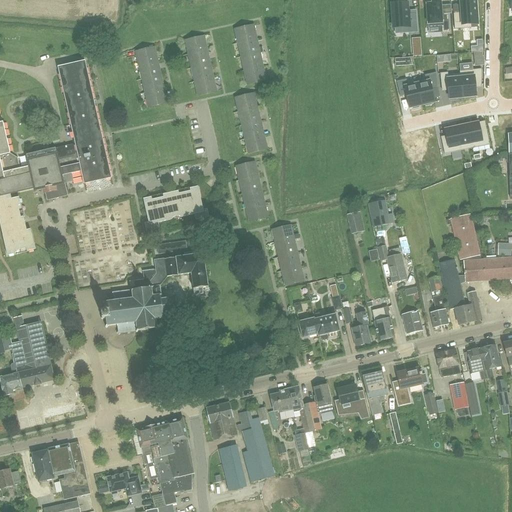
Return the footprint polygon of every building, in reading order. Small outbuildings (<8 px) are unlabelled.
[(459,0),(461,13),(453,13),(454,29),(471,28),(471,23),(478,23),(475,0),(459,0)] [(432,4),(426,4),(428,28),(441,27),(441,33),(449,32),(448,14),(441,14),(441,5),(440,1),(432,2),(432,4)] [(407,3),(391,4),(393,28),(394,28),(408,27),(408,33),(417,32),(416,13),(408,13),(408,10),(407,3)] [(238,43),(257,39),(253,25),(235,30),(238,43)] [(189,54),(207,50),(204,37),(186,41),(189,54)] [(238,43),(241,57),(260,53),(257,39),(238,43)] [(136,52),(139,66),(158,61),(155,48),(136,52)] [(189,54),(192,68),(210,64),(207,50),(189,54)] [(260,53),(241,57),(244,71),(263,67),(260,53)] [(0,222),(8,255),(15,254),(15,251),(27,248),(28,251),(35,249),(31,229),(27,230),(24,216),(21,217),(18,205),(21,205),(19,197),(12,199),(11,194),(21,191),(34,188),(34,190),(42,189),(43,193),(46,193),(47,199),(67,194),(65,183),(73,181),(71,173),(81,171),(84,184),(111,178),(85,61),(58,67),(75,144),(27,155),(29,167),(20,169),(17,158),(10,154),(3,122),(0,122),(0,222)] [(161,75),(158,61),(139,66),(142,79),(161,75)] [(192,68),(195,82),(213,78),(210,64),(192,68)] [(263,67),(244,71),(247,85),(266,80),(263,67)] [(481,69),(460,71),(462,97),(469,97),(469,99),(476,98),(475,85),(481,85),(481,69)] [(448,72),(440,73),(442,88),(448,88),(449,101),(456,100),(456,98),(462,97),(460,71),(459,71),(459,74),(448,75),(448,72)] [(425,80),(416,81),(421,105),(422,105),(425,104),(425,106),(432,104),(431,103),(434,102),(431,89),(438,87),(436,73),(424,75),(425,80)] [(142,79),(146,93),(164,89),(161,75),(142,79)] [(216,92),(213,78),(195,82),(198,96),(216,92)] [(406,80),(396,82),(400,96),(406,95),(409,108),(412,107),(413,110),(419,108),(419,106),(421,105),(416,81),(407,84),(406,80)] [(167,103),(164,89),(146,93),(149,107),(167,103)] [(238,112),(257,107),(254,94),(235,98),(238,112)] [(257,107),(238,112),(242,126),(261,121),(257,107)] [(186,119),(193,115),(190,108),(182,113),(186,119)] [(264,135),(261,121),(242,126),(245,139),(264,135)] [(478,123),(467,125),(472,148),(489,144),(485,126),(479,127),(478,123)] [(467,125),(456,127),(461,151),(472,148),(467,125)] [(441,137),(444,154),(461,151),(456,127),(445,129),(446,136),(441,137)] [(267,149),(264,135),(245,139),(248,153),(267,149)] [(239,181),(258,176),(255,162),(236,167),(239,181)] [(258,176),(239,181),(242,194),(261,190),(258,176)] [(187,189),(193,215),(195,214),(196,220),(209,217),(207,209),(203,210),(198,187),(187,189)] [(193,215),(187,189),(176,192),(182,217),(193,215)] [(264,204),(261,190),(242,194),(246,208),(264,204)] [(171,220),(182,217),(176,192),(165,194),(171,220)] [(171,220),(165,194),(154,197),(160,222),(171,220)] [(160,222),(154,197),(143,199),(149,222),(145,223),(147,231),(160,228),(159,223),(160,222)] [(389,214),(386,200),(369,204),(374,227),(391,224),(395,223),(393,213),(389,214)] [(230,201),(216,205),(221,222),(235,217),(230,201)] [(268,217),(264,204),(246,208),(249,222),(268,217)] [(346,215),(351,234),(364,231),(360,212),(346,215)] [(458,276),(460,285),(465,282),(511,278),(511,257),(474,260),(473,256),(479,255),(470,214),(446,220),(447,224),(451,223),(460,260),(466,259),(466,261),(463,261),(464,276),(458,276)] [(273,230),(276,244),(294,239),(291,226),(273,230)] [(276,244),(279,258),(297,253),(294,239),(276,244)] [(158,254),(187,250),(186,241),(156,245),(158,254)] [(498,244),(498,256),(511,257),(511,244),(498,244)] [(386,246),(378,248),(381,261),(388,259),(388,258),(386,246)] [(417,250),(422,262),(427,259),(422,248),(417,250)] [(102,312),(101,312),(101,313),(102,313),(102,318),(102,319),(103,319),(103,320),(107,319),(108,325),(106,326),(106,327),(108,326),(117,324),(117,326),(118,326),(119,332),(117,332),(117,334),(119,333),(119,335),(121,335),(120,333),(128,332),(128,334),(130,333),(129,332),(134,331),(137,331),(136,332),(137,332),(138,331),(156,328),(158,330),(159,329),(157,327),(157,325),(157,324),(163,323),(164,324),(165,323),(164,322),(163,319),(165,320),(165,318),(164,317),(163,313),(169,313),(169,314),(171,314),(170,312),(173,309),(174,309),(175,308),(173,308),(172,303),(174,303),(174,301),(171,302),(168,299),(168,298),(167,298),(167,300),(161,300),(161,297),(162,295),(161,293),(160,286),(168,277),(191,273),(194,295),(204,294),(203,288),(209,287),(204,254),(190,256),(190,253),(184,253),(185,257),(155,261),(156,268),(142,270),(144,279),(139,279),(129,281),(130,289),(131,289),(130,289),(132,291),(124,292),(124,291),(123,291),(123,293),(115,294),(115,292),(113,292),(113,294),(112,294),(112,296),(114,295),(115,301),(114,301),(114,302),(106,304),(104,301),(103,303),(105,305),(106,311),(102,311),(102,312)] [(279,258),(282,271),(301,267),(297,253),(279,258)] [(392,267),(389,267),(392,283),(407,279),(402,259),(401,254),(390,257),(392,267)] [(460,285),(458,276),(454,260),(438,263),(449,310),(455,309),(459,325),(475,321),(482,319),(476,291),(467,293),(470,305),(460,307),(458,298),(463,297),(460,285)] [(301,267),(282,271),(285,285),(304,281),(301,267)] [(442,295),(444,295),(440,277),(429,279),(433,297),(436,312),(431,313),(434,328),(448,324),(442,295)] [(331,298),(334,311),(342,309),(339,296),(331,298)] [(294,307),(296,314),(303,312),(301,305),(294,307)] [(384,320),(374,322),(379,341),(394,337),(387,307),(382,309),(384,320)] [(352,322),(349,308),(342,309),(345,324),(352,322)] [(418,311),(402,315),(407,334),(423,330),(418,311)] [(359,327),(351,329),(355,347),(371,343),(367,325),(368,325),(365,312),(356,314),(359,327)] [(314,318),(319,336),(320,339),(321,340),(327,339),(327,337),(327,334),(340,331),(336,314),(315,319),(315,318),(314,318)] [(14,319),(19,342),(11,344),(10,337),(0,339),(0,353),(5,352),(4,351),(12,349),(13,355),(15,363),(11,363),(10,368),(12,375),(0,378),(4,396),(13,394),(12,390),(35,385),(35,386),(42,384),(42,383),(54,381),(44,338),(41,322),(24,326),(22,317),(14,319)] [(318,336),(319,336),(314,318),(299,322),(303,338),(318,335),(318,336)] [(0,326),(0,332),(15,330),(14,324),(0,326)] [(483,364),(485,370),(487,378),(494,377),(492,369),(502,366),(500,357),(498,357),(495,345),(480,348),(483,364)] [(471,373),(479,372),(481,380),(487,378),(485,370),(483,364),(480,348),(467,351),(467,352),(466,353),(470,371),(471,373)] [(441,378),(460,373),(455,349),(436,354),(441,378)] [(504,367),(498,369),(501,377),(506,375),(504,367)] [(399,381),(392,382),(397,402),(398,406),(411,403),(410,398),(407,387),(422,383),(418,368),(397,373),(399,381)] [(388,394),(382,371),(362,376),(371,410),(382,408),(381,403),(385,401),(383,395),(388,394)] [(468,405),(467,395),(464,382),(449,385),(454,410),(467,408),(469,407),(468,405)] [(333,411),(332,409),(326,385),(324,385),(322,383),(317,384),(316,387),(314,388),(318,405),(320,414),(333,411)] [(358,417),(370,414),(366,402),(360,403),(356,385),(337,390),(341,404),(354,400),(358,417)] [(284,389),(290,417),(294,417),(293,412),(299,411),(304,410),(303,405),(298,386),(284,389)] [(290,417),(284,389),(279,391),(279,393),(270,396),(274,411),(278,410),(278,412),(279,412),(281,419),(290,417)] [(500,406),(509,405),(506,390),(497,392),(500,406)] [(425,393),(428,405),(435,404),(432,392),(425,393)] [(467,395),(469,405),(479,404),(477,393),(467,395)] [(230,402),(206,408),(214,440),(238,435),(230,402)] [(305,433),(321,430),(314,402),(303,405),(304,410),(299,411),(303,429),(305,433)] [(260,422),(268,420),(265,408),(257,409),(260,422)] [(389,414),(396,444),(402,443),(395,412),(389,414)] [(136,429),(142,455),(144,465),(146,464),(150,480),(158,478),(163,496),(164,503),(165,505),(177,502),(174,493),(176,493),(191,489),(188,480),(191,480),(189,475),(192,474),(194,474),(194,470),(190,448),(182,418),(159,423),(136,429)] [(259,418),(241,422),(242,424),(237,425),(239,433),(242,432),(247,451),(242,453),(251,483),(275,476),(259,418)] [(308,449),(306,436),(305,433),(303,429),(295,431),(296,435),(294,436),(298,452),(309,450),(309,449),(308,449)] [(78,442),(69,444),(46,449),(46,451),(33,454),(39,481),(53,478),(52,476),(64,474),(65,479),(59,480),(63,500),(90,494),(78,442)] [(278,454),(287,452),(284,444),(276,447),(278,454)] [(238,447),(220,452),(229,493),(248,489),(238,447)] [(221,462),(209,465),(216,494),(228,491),(221,462)] [(0,487),(1,491),(2,497),(7,496),(6,487),(21,484),(18,472),(11,473),(10,469),(0,471),(0,487)] [(128,479),(127,473),(107,478),(110,492),(125,488),(127,496),(141,493),(141,491),(139,486),(138,477),(128,479)] [(278,482),(279,499),(297,499),(297,481),(278,482)] [(43,509),(43,511),(79,511),(77,501),(43,509)]
